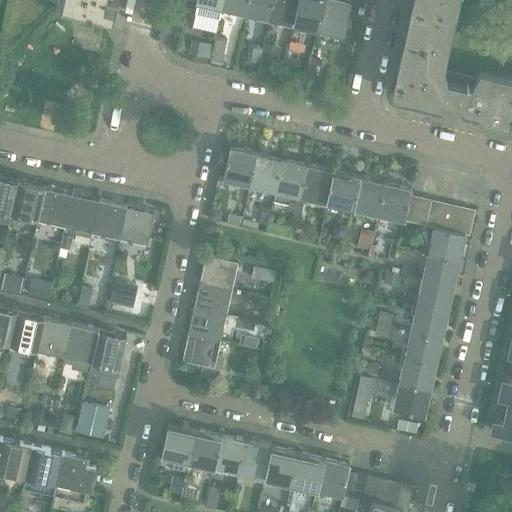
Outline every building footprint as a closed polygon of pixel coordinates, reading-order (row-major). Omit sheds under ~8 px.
[(62,0),(103,8),(101,14),(113,17),(114,11),(115,11),(117,0),(62,0)] [(220,18),(222,7),(224,0),(198,0),(196,13),(220,18)] [(224,0),(222,7),(247,13),(249,0),(224,0)] [(273,0),(249,0),(247,13),(270,18),(273,0)] [(298,0),(273,0),(270,18),(294,23),(298,0)] [(324,0),(298,0),(294,23),(318,29),(324,0)] [(349,2),(341,0),(324,0),(318,29),(341,34),(349,2)] [(415,0),(399,70),(394,95),(441,105),(463,110),(511,121),(511,84),(477,76),(476,79),(470,78),(436,70),(451,0),(415,0)] [(227,40),(193,36),(191,53),(225,57),(227,40)] [(223,179),(250,185),(258,153),(231,147),(223,179)] [(283,159),(258,153),(250,185),(276,191),(283,159)] [(308,165),(283,159),(276,191),(273,201),(292,205),(295,203),(297,196),(301,197),(308,165)] [(301,197),(327,202),(334,171),(308,165),(301,197)] [(360,176),(334,171),(327,202),(353,208),(360,176)] [(0,221),(9,224),(11,212),(18,180),(0,175),(0,221)] [(353,208),(378,214),(385,182),(360,176),(353,208)] [(18,180),(11,212),(38,218),(45,186),(18,180)] [(412,188),(385,182),(378,214),(405,220),(411,195),(412,188)] [(45,186),(38,218),(65,224),(72,192),(45,186)] [(72,192),(65,224),(77,227),(75,235),(90,238),(92,230),(99,198),(72,192)] [(415,223),(421,197),(411,195),(405,220),(415,223)] [(431,199),(421,197),(415,223),(426,225),(431,199)] [(99,198),(92,230),(119,236),(126,204),(99,198)] [(426,225),(433,227),(436,227),(442,202),(431,199),(426,225)] [(453,204),(442,202),(436,227),(447,230),(453,204)] [(126,204),(119,236),(147,243),(154,210),(126,204)] [(463,206),(453,204),(447,230),(458,232),(463,206)] [(463,206),(458,232),(464,234),(468,235),(474,209),(463,206)] [(433,227),(427,252),(459,259),(464,234),(458,232),(447,230),(436,227),(433,227)] [(453,285),(459,259),(427,252),(422,278),(453,285)] [(200,282),(232,289),(238,262),(206,255),(200,282)] [(256,267),(255,275),(277,278),(278,269),(256,267)] [(447,311),(453,285),(422,278),(416,304),(447,311)] [(200,282),(194,307),(226,315),(232,289),(200,282)] [(115,283),(109,307),(133,313),(139,290),(115,283)] [(416,304),(411,330),(441,337),(447,311),(416,304)] [(0,306),(0,339),(10,342),(17,310),(0,306)] [(194,307),(188,333),(220,340),(226,315),(194,307)] [(17,310),(10,342),(37,348),(45,316),(17,310)] [(229,312),(226,333),(239,335),(242,314),(229,312)] [(45,316),(37,348),(65,354),(72,322),(45,316)] [(65,354),(62,366),(89,372),(91,360),(98,328),(72,322),(65,354)] [(98,328),(91,360),(101,362),(99,372),(117,376),(119,367),(126,334),(98,328)] [(436,363),(441,337),(411,330),(405,356),(436,363)] [(219,368),(214,367),(220,340),(188,333),(182,359),(202,364),(200,373),(217,377),(219,368)] [(405,356),(400,381),(430,388),(436,363),(405,356)] [(511,379),(505,378),(503,388),(511,390),(511,379)] [(424,414),(430,388),(400,381),(394,407),(424,414)] [(507,411),(511,412),(511,390),(503,388),(501,398),(510,400),(507,411)] [(105,435),(113,405),(85,398),(78,429),(105,435)] [(511,412),(507,411),(505,422),(496,420),(493,430),(503,432),(502,433),(511,435),(511,412)] [(188,460),(195,429),(169,424),(162,455),(188,460)] [(220,435),(195,429),(188,460),(213,466),(220,435)] [(246,441),(220,435),(213,466),(239,472),(246,441)] [(33,444),(2,437),(0,445),(0,465),(27,471),(33,444)] [(265,477),(272,446),(246,441),(239,472),(265,477)] [(54,493),(58,478),(64,451),(33,444),(27,471),(24,486),(54,493)] [(297,452),(272,446),(265,477),(291,483),(297,452)] [(87,456),(64,451),(58,478),(54,493),(84,500),(87,489),(92,490),(98,466),(86,463),(87,456)] [(317,489),(324,458),(297,452),(291,483),(317,489)] [(350,464),(324,458),(317,489),(343,495),(348,471),(350,464)] [(353,497),(358,473),(348,471),(343,495),(353,497)] [(368,475),(358,473),(353,497),(363,499),(368,475)] [(368,475),(363,499),(372,501),(374,501),(379,477),(368,475)] [(390,480),(379,477),(374,501),(385,504),(390,480)] [(401,482),(390,480),(385,504),(396,507),(401,482)] [(396,507),(404,509),(407,509),(413,485),(401,482),(396,507)] [(374,501),(372,501),(369,511),(403,511),(404,509),(396,507),(385,504),(374,501)]
